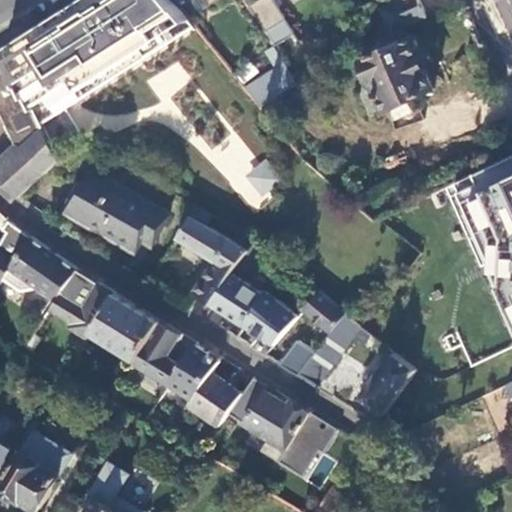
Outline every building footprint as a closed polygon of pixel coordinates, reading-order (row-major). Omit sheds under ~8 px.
[(26,37),(6,50),(42,126),(196,26),(190,17),(175,0),(84,0),(70,9),(26,37)] [(175,0),(190,17),(201,10),(194,0),(175,0)] [(194,0),(201,10),(203,14),(226,0),(194,0)] [(245,0),(275,47),(279,54),(300,41),(274,0),(245,0)] [(405,0),(384,10),(396,35),(410,29),(431,19),(421,0),(405,0)] [(444,36),(474,23),(465,3),(436,17),(444,36)] [(388,109),(390,112),(394,110),(398,118),(415,110),(411,103),(438,90),(429,71),(422,74),(417,63),(424,60),(423,59),(427,57),(418,38),(414,39),(410,29),(396,35),(362,51),(377,84),(361,90),(371,116),(388,109)] [(283,72),(289,68),(279,54),(275,47),(267,52),(277,67),(279,66),(283,72)] [(42,126),(6,50),(0,53),(0,133),(1,133),(10,145),(42,126)] [(250,92),(262,106),(298,84),(289,68),(283,72),(250,92)] [(457,98),(488,168),(511,155),(511,107),(499,79),(457,98)] [(511,155),(488,168),(446,188),(511,333),(511,155)] [(269,161),(253,176),(268,192),(284,177),(269,161)] [(94,171),(84,188),(92,192),(81,211),(107,226),(104,232),(136,249),(142,237),(149,224),(160,230),(170,213),(94,171)] [(161,176),(155,173),(152,178),(158,182),(161,176)] [(92,192),(84,188),(70,213),(104,232),(107,226),(81,211),(92,192)] [(213,216),(199,208),(181,237),(217,260),(198,293),(215,304),(218,300),(251,251),(208,224),(213,216)] [(10,219),(0,209),(0,225),(3,228),(10,220),(10,219)] [(59,298),(80,269),(57,252),(55,256),(48,251),(50,247),(40,240),(10,220),(3,228),(2,229),(8,233),(0,246),(0,279),(4,278),(5,276),(24,287),(39,286),(59,298)] [(153,243),(160,230),(149,224),(142,237),(153,243)] [(251,245),(254,241),(249,236),(246,241),(251,245)] [(245,280),(267,250),(256,242),(251,251),(218,300),(229,307),(226,311),(247,324),(267,293),(245,280)] [(48,251),(55,256),(57,252),(50,247),(48,251)] [(80,269),(59,298),(53,307),(75,322),(73,325),(90,337),(94,331),(119,292),(101,281),(86,304),(79,300),(93,277),(80,269)] [(96,278),(93,277),(79,300),(86,304),(101,281),(96,278)] [(269,290),(267,293),(247,324),(262,334),(277,344),(302,316),(269,290)] [(138,304),(119,292),(94,331),(139,359),(163,320),(138,304)] [(323,293),(307,311),(318,319),(323,324),(320,328),(319,328),(328,335),(347,313),(323,293)] [(215,304),(226,311),(229,307),(218,300),(215,304)] [(364,327),(347,313),(305,369),(300,376),(318,387),(355,339),(364,327)] [(314,324),(320,328),(323,324),(318,319),(314,324)] [(171,355),(186,334),(174,326),(163,320),(139,359),(137,361),(141,364),(171,383),(173,380),(184,364),(171,355)] [(364,327),(355,339),(364,345),(373,334),(364,327)] [(186,334),(171,355),(184,364),(199,342),(193,338),(186,334)] [(277,344),(262,334),(260,338),(275,347),(277,344)] [(184,364),(173,380),(197,395),(212,372),(222,356),(214,351),(199,342),(184,364)] [(288,351),(280,364),(300,376),(305,369),(300,366),(303,361),(288,351)] [(370,411),(382,420),(418,370),(396,353),(364,398),(373,405),(370,411)] [(245,393),(212,372),(197,395),(190,405),(223,425),(231,413),(245,393)] [(245,393),(231,413),(247,423),(267,390),(270,386),(256,377),(245,393)] [(113,399),(121,387),(110,381),(103,392),(107,395),(113,399)] [(155,407),(121,387),(113,399),(124,405),(147,418),(155,407)] [(311,411),(293,400),(290,404),(281,399),(267,390),(247,423),(288,449),(311,411)] [(124,405),(113,399),(107,395),(92,421),(108,431),(124,405)] [(311,411),(288,449),(283,456),(280,461),(300,474),(317,446),(326,452),(338,434),(310,425),(314,414),(312,413),(312,412),(311,411)] [(288,449),(247,423),(243,431),(283,456),(288,449)] [(23,499),(41,510),(75,452),(35,429),(0,488),(22,502),(23,499)] [(128,507),(132,499),(133,495),(133,492),(131,488),(130,485),(127,483),(125,481),(121,479),(118,478),(114,478),(111,479),(108,480),(105,482),(98,495),(106,500),(109,495),(128,507)] [(90,511),(136,511),(128,507),(109,495),(106,500),(98,495),(97,494),(87,510),(90,511)]
